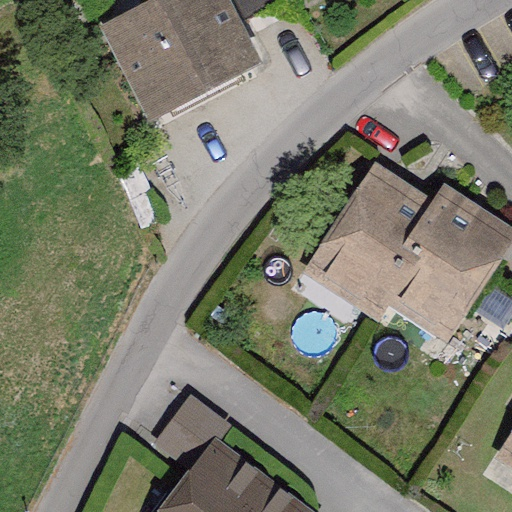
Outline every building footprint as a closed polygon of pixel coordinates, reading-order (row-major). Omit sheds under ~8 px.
[(221,0),(196,0),(104,45),(150,139),(262,85),(221,0)] [(406,268),(436,219),(378,180),(306,289),(384,343),(398,323),(426,280),(406,268)] [(511,257),(511,247),(445,206),(436,219),(406,268),(426,280),(398,323),(450,356),(511,257)] [(197,471),(232,417),(191,390),(155,443),(197,471)] [(511,444),(492,475),(511,487),(511,444)] [(292,511),(216,459),(179,511),(292,511)]
